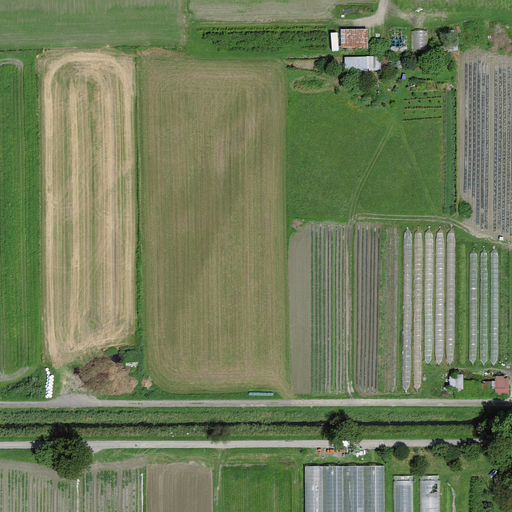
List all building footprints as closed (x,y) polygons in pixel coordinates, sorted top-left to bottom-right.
[(342,47),(369,48),(369,29),(343,29),(342,47)] [(429,49),(428,30),(414,31),(414,49),(429,49)] [(381,56),(346,57),(346,72),(382,70),(381,56)] [(465,375),(451,376),(452,386),(458,386),(458,395),(466,395),(465,375)] [(495,381),(466,381),(466,395),(511,396),(511,376),(496,376),(495,381)] [(415,511),(415,480),(397,480),(396,511),(415,511)] [(422,511),(441,511),(441,480),(423,480),(422,511)]
